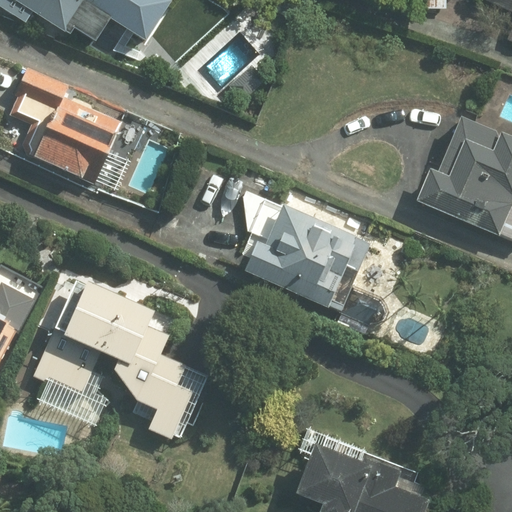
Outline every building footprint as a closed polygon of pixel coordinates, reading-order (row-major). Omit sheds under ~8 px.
[(12,0),(58,30),(80,3),(143,45),(169,6),(159,0),(12,0)] [(416,0),(416,10),(446,11),(446,0),(416,0)] [(511,0),(490,0),(511,9),(511,23),(507,36),(511,38),(511,0)] [(7,110),(38,122),(22,154),(88,188),(121,123),(68,97),(75,84),(32,62),(7,110)] [(430,169),(419,202),(511,244),(511,142),(458,118),(434,171),(430,169)] [(355,287),(373,245),(245,191),(243,198),(247,233),(251,235),(242,254),(250,257),(242,273),(328,311),(329,308),(367,325),(384,324),(389,313),(386,304),(380,297),(355,287)] [(149,314),(68,279),(45,339),(103,361),(133,408),(152,413),(143,433),(179,448),(209,376),(162,356),(168,342),(142,331),(149,314)] [(0,360),(37,300),(3,280),(0,282),(0,360)] [(423,511),(427,502),(394,490),(400,474),(363,460),(360,467),(311,449),(292,499),(315,508),(313,511),(423,511)]
